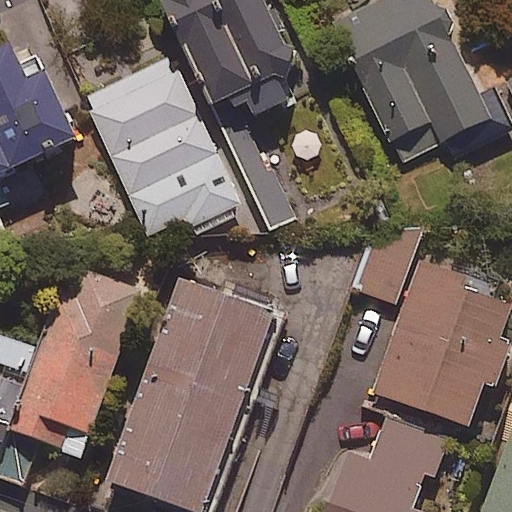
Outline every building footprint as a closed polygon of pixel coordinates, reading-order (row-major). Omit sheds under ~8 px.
[(262,117),(300,98),(292,82),(309,73),(272,0),(171,0),(225,107),(251,94),(262,117)] [(494,120),(439,0),(391,0),(342,23),(404,161),(494,120)] [(35,83),(18,44),(0,51),(0,208),(10,204),(0,182),(0,177),(82,142),(53,75),(35,83)] [(249,210),(176,58),(90,99),(155,235),(191,218),(198,234),(249,210)] [(400,303),(427,228),(382,231),(360,289),(400,303)] [(497,284),(424,260),(380,393),(476,425),(490,383),(501,387),(511,352),(511,305),(492,299),(497,284)] [(82,299),(68,294),(2,478),(31,489),(48,442),(86,456),(146,292),(91,272),(82,299)] [(210,511),(283,318),(190,283),(116,481),(198,511),(210,511)] [(0,459),(2,461),(43,347),(1,332),(0,334),(0,459)] [(452,440),(391,419),(377,461),(350,452),(329,511),(417,511),(429,478),(438,481),(452,440)] [(511,511),(511,432),(485,511),(511,511)]
